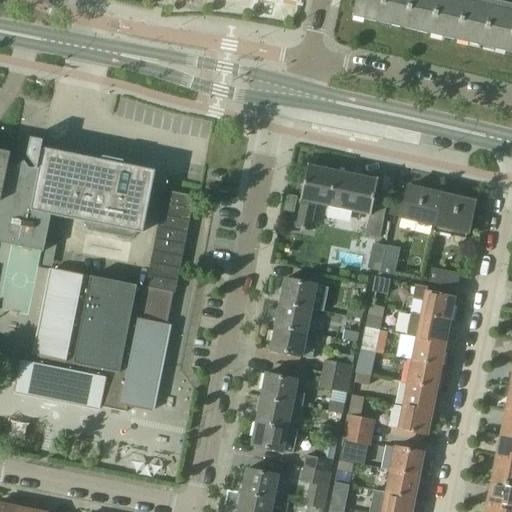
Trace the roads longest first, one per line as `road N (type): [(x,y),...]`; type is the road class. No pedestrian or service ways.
road 1 (residential): [(191,508),(268,139),(295,94)]
road 2 (residential): [(444,511),(511,173)]
road 3 (primary): [(511,144),(295,94)]
road 4 (primary): [(90,50),(220,92),(295,94)]
road 5 (primary): [(295,94),(224,68),(90,50)]
road 6 (residential): [(511,108),(308,61)]
road 7 (residential): [(191,508),(0,473)]
